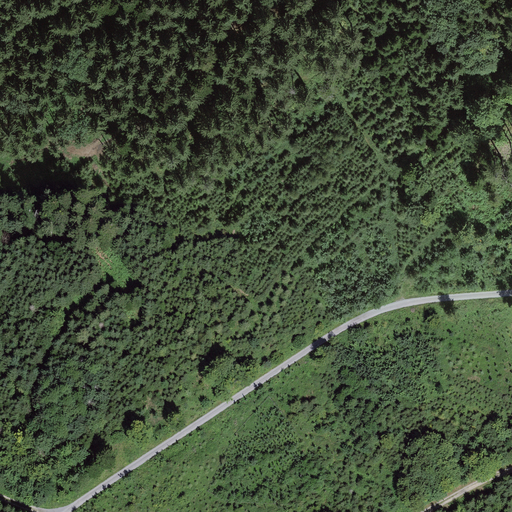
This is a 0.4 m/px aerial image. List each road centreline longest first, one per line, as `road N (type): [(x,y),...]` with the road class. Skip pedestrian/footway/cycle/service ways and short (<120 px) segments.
road 1 (track): [(511,292),(409,302),(366,315),(65,511)]
road 2 (track): [(163,93),(293,0)]
